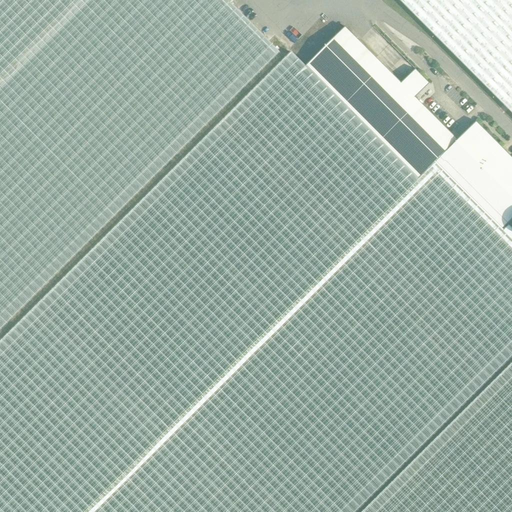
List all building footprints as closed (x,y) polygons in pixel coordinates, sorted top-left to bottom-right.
[(0,0),(0,330),(280,53),(230,3),(227,0),(0,0)] [(511,0),(398,0),(511,114),(511,0)] [(418,180),(435,163),(458,140),(416,98),(430,84),(416,69),(401,83),(345,27),(305,67),(418,180)] [(511,239),(503,231),(503,230),(435,163),(418,180),(305,67),(291,53),(0,342),(0,511),(355,511),(511,356),(511,239)] [(458,140),(435,163),(503,230),(511,220),(511,157),(493,138),(493,135),(489,132),(486,131),(476,122),(458,140)] [(511,229),(509,225),(503,231),(511,239),(511,229)] [(511,511),(511,363),(362,511),(511,511)]
